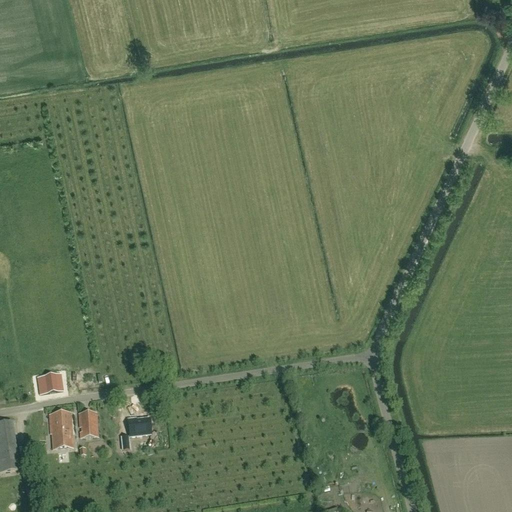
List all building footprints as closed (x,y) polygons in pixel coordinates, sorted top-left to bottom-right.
[(64,392),(61,376),(38,380),(40,396),(64,392)] [(53,451),(73,450),(71,415),(50,417),(51,436),(52,436),(53,451)] [(97,415),(79,416),(81,440),(98,438),(97,415)] [(130,439),(150,436),(149,421),(128,423),(130,439)] [(0,475),(18,473),(12,437),(4,438),(2,425),(0,425),(0,475)] [(122,452),(130,451),(128,438),(121,439),(122,452)]
